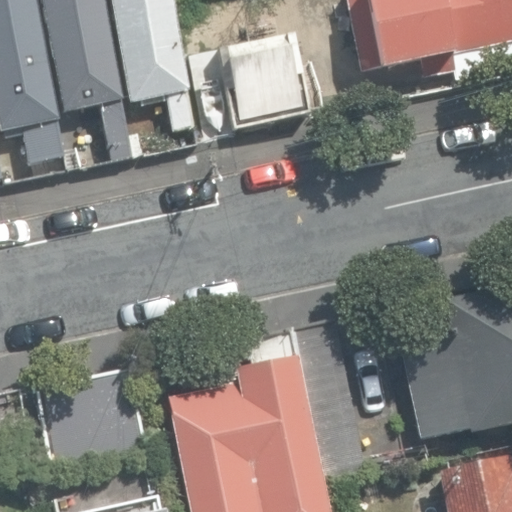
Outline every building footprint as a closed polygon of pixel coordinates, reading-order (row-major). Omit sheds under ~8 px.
[(0,0),(0,130),(15,128),(22,162),(62,155),(33,0),(0,0)] [(97,104),(109,163),(128,159),(117,102),(122,101),(101,0),(40,0),(63,110),(97,104)] [(192,128),(167,0),(109,0),(129,104),(165,97),(171,132),(192,128)] [(450,70),(452,82),(511,68),(511,0),(343,0),(360,73),(416,61),(419,76),(450,70)] [(215,49),(231,129),(307,114),(291,34),(215,49)] [(399,351),(419,440),(468,429),(468,433),(511,424),(511,289),(440,305),(448,340),(399,351)] [(291,330),(322,486),(365,478),(334,321),(291,330)] [(162,397),(185,511),(321,511),(285,337),(250,344),(254,362),(227,367),(230,383),(162,397)] [(54,474),(147,454),(128,369),(35,390),(54,474)] [(0,392),(0,446),(26,441),(16,389),(0,392)] [(511,511),(511,469),(510,470),(507,459),(436,473),(444,511),(511,511)]
